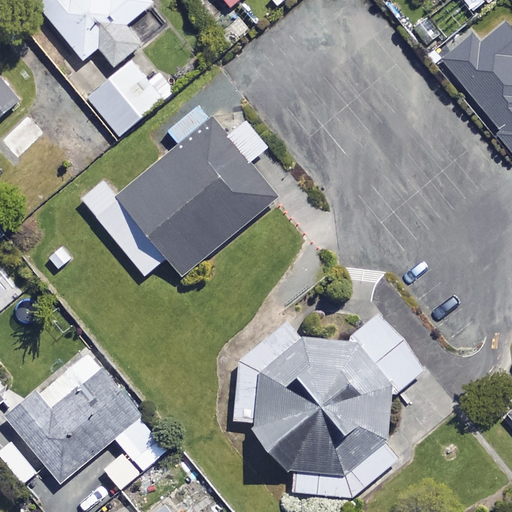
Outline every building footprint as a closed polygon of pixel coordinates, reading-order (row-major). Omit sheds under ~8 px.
[(154,3),(151,0),(31,0),(82,61),(97,49),(113,68),(142,43),(127,26),(154,3)] [(219,0),(228,10),(239,0),(219,0)] [(464,0),(474,12),(488,0),(464,0)] [(511,37),(502,25),(477,44),(471,37),(440,61),(511,151),(511,37)] [(148,81),(132,61),(87,97),(120,137),(176,92),(160,72),(148,81)] [(0,115),(19,100),(0,76),(0,115)] [(280,197),(212,116),(116,195),(103,180),(80,199),(145,277),(166,259),(182,278),(280,197)] [(20,120),(0,139),(0,145),(20,166),(43,144),(20,120)] [(426,370),(380,314),(350,336),(350,341),(301,337),(287,319),(238,361),(233,421),(254,423),(254,427),(251,429),(288,473),(290,471),(294,471),(292,493),(353,498),(399,459),(385,443),(388,441),(392,395),(398,395),(426,370)] [(170,449),(91,350),(7,417),(60,483),(116,438),(143,471),(170,449)] [(174,511),(165,500),(149,511),(174,511)]
